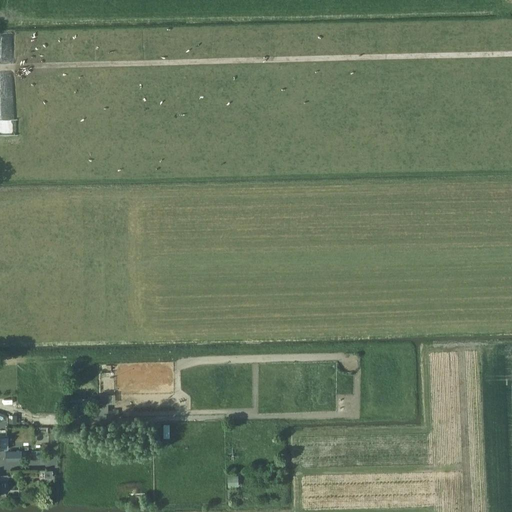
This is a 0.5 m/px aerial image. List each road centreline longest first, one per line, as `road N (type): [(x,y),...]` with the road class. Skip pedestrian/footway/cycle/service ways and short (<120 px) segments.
road 1 (track): [(511,54),(0,69)]
road 2 (track): [(421,350),(422,430),(293,435),(294,511)]
